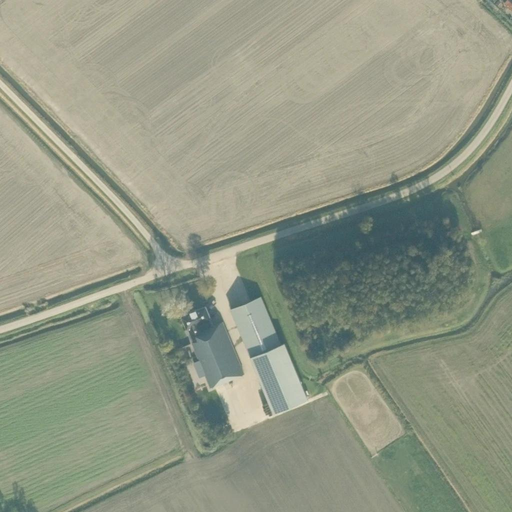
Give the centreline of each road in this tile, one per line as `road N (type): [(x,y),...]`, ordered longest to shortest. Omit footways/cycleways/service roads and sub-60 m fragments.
road 1 (unclassified): [(511,86),(464,156),(428,181),(167,271)]
road 2 (unclassified): [(167,271),(155,243),(0,84)]
road 3 (unclassified): [(0,330),(167,271)]
